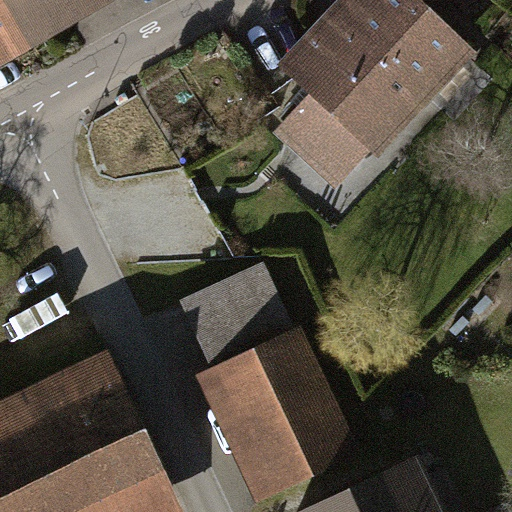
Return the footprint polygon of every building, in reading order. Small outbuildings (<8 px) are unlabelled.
[(3,0),(0,0),(0,48),(24,34),(3,0)] [(3,0),(24,34),(82,0),(3,0)] [(314,97),(283,130),(337,181),(370,147),(379,155),(474,57),(415,0),(355,0),(287,71),(314,97)] [(218,363),(197,373),(257,501),(362,453),(302,325),(293,329),(262,261),(187,296),(218,363)] [(0,400),(0,511),(183,511),(185,511),(108,349),(0,400)] [(447,511),(420,453),(294,511),(447,511)]
